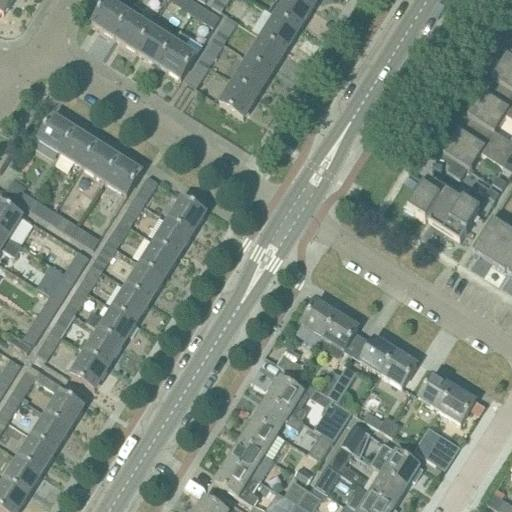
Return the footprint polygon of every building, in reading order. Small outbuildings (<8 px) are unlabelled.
[(0,0),(0,15),(4,18),(14,0),(0,0)] [(171,0),(169,3),(191,17),(197,8),(185,0),(171,0)] [(230,0),(216,0),(211,9),(221,15),(230,0)] [(268,15),(275,19),(299,34),(313,12),(293,0),(287,0),(281,10),(274,6),(268,15)] [(293,0),(313,12),(320,0),(293,0)] [(92,27),(114,41),(129,17),(107,3),(92,27)] [(197,8),(191,17),(214,32),(220,22),(197,8)] [(114,41),(136,55),(151,31),(139,23),(144,14),(135,9),(129,17),(114,41)] [(275,19),(261,41),(285,56),(299,34),(275,19)] [(228,20),(214,42),(223,48),(238,26),(228,20)] [(136,55),(158,69),(173,45),(151,31),(136,55)] [(173,45),(158,69),(181,83),(196,59),(184,52),(191,41),(180,35),(173,45)] [(261,41),(247,63),(271,79),(285,56),(261,41)] [(214,42),(200,64),(209,71),(223,48),(214,42)] [(235,82),(233,85),(257,101),(271,79),(247,63),(240,58),(227,77),(235,82)] [(500,68),(492,82),(497,85),(511,94),(511,61),(510,61),(507,58),(500,68)] [(209,71),(200,64),(186,87),(196,93),(209,71)] [(257,101),(233,85),(219,108),(243,123),(257,101)] [(492,89),(486,99),(510,114),(506,120),(509,122),(511,123),(511,94),(497,85),(494,90),(492,89)] [(476,106),(467,120),(473,123),(495,137),(496,136),(506,120),(510,114),(486,99),(482,96),(476,106)] [(38,144),(60,158),(75,134),(53,120),(38,144)] [(468,126),(462,136),(485,152),(482,157),(511,177),(511,169),(507,166),(511,157),(511,146),(502,140),(496,136),(495,137),(473,123),(470,128),(468,126)] [(60,158),(82,172),(97,148),(75,134),(60,158)] [(452,144),(443,158),(453,164),(460,169),(466,173),(470,175),(482,157),(485,152),(462,136),(458,134),(452,144)] [(82,172),(104,186),(120,162),(97,148),(82,172)] [(120,162),(104,186),(127,200),(142,176),(120,162)] [(453,179),(460,169),(453,164),(446,175),(453,179)] [(460,169),(453,179),(459,183),(466,173),(460,169)] [(148,181),(134,203),(144,209),(158,187),(148,181)] [(492,188),(502,194),(507,187),(497,181),(492,188)] [(425,225),(426,223),(446,193),(428,182),(407,214),(425,225)] [(4,197),(27,211),(33,201),(10,187),(4,197)] [(495,205),(499,198),(490,192),(485,199),(495,205)] [(463,204),(446,193),(426,223),(444,234),(463,204)] [(27,211),(49,225),(55,215),(33,201),(27,211)] [(168,224),(192,239),(206,217),(182,202),(168,224)] [(134,203),(120,225),(130,231),(144,209),(134,203)] [(461,245),(480,215),(463,204),(444,234),(461,245)] [(0,206),(0,237),(8,243),(23,220),(0,206)] [(49,225),(71,239),(77,229),(55,215),(49,225)] [(492,265),(511,235),(493,223),(472,255),(480,260),(481,258),(492,265)] [(154,246),(178,261),(192,239),(168,224),(154,246)] [(120,225),(107,247),(116,253),(130,231),(120,225)] [(77,229),(71,239),(93,253),(99,243),(77,229)] [(510,277),(511,273),(511,235),(492,265),(510,277)] [(0,237),(0,255),(1,254),(15,262),(22,251),(8,243),(0,237)] [(140,268),(164,284),(178,261),(154,246),(140,268)] [(107,247),(93,269),(102,275),(116,253),(107,247)] [(77,255),(63,277),(74,284),(88,262),(77,255)] [(126,290),(150,306),(164,284),(140,268),(126,290)] [(93,269),(79,291),(88,298),(102,275),(93,269)] [(63,277),(49,299),(60,306),(74,284),(63,277)] [(112,313),(136,328),(150,306),(126,290),(112,313)] [(79,291),(65,314),(74,320),(88,298),(79,291)] [(49,299),(35,321),(46,328),(60,306),(49,299)] [(295,339),(317,351),(337,319),(316,306),(302,329),(295,339)] [(99,334),(98,335),(122,350),(136,328),(112,313),(105,324),(92,316),(86,326),(99,334)] [(65,314),(51,336),(60,342),(74,320),(65,314)] [(337,319),(317,351),(338,364),(358,332),(337,319)] [(35,321),(21,344),(31,351),(46,328),(35,321)] [(85,356),(84,357),(109,372),(122,350),(98,335),(91,346),(85,342),(79,353),(85,356)] [(60,342),(51,336),(37,358),(46,364),(60,342)] [(31,351),(21,344),(11,338),(7,344),(27,357),(31,351)] [(360,366),(381,379),(396,356),(375,342),(362,362),(360,366)] [(396,356),(381,379),(402,393),(417,369),(396,356)] [(109,372),(84,357),(70,379),(95,394),(109,372)] [(283,358),(277,369),(294,379),(297,381),(303,371),(283,358)] [(10,363),(0,378),(0,387),(6,392),(20,369),(10,363)] [(30,369),(12,397),(22,403),(34,384),(54,396),(59,388),(40,376),(30,369)] [(340,380),(327,400),(337,407),(356,377),(345,371),(340,380)] [(320,396),(327,400),(340,380),(333,375),(320,396)] [(294,379),(288,388),(297,393),(303,397),(308,401),(310,402),(314,394),(315,393),(297,381),(294,379)] [(418,403),(439,416),(454,392),(433,379),(418,403)] [(280,383),(266,404),(301,425),(307,416),(301,413),(308,401),(303,397),(297,393),(288,388),(280,383)] [(454,392),(439,416),(460,429),(475,406),(454,392)] [(60,396),(46,418),(70,433),(84,411),(60,396)] [(12,397),(0,416),(0,420),(8,425),(11,419),(20,425),(30,410),(21,404),(22,403),(12,397)] [(266,404),(253,424),(277,439),(285,427),(298,436),(304,427),(301,425),(266,404)] [(321,438),(334,446),(352,417),(331,405),(323,418),(314,433),(321,438)] [(362,424),(384,437),(393,424),(386,420),(383,425),(367,416),(362,424)] [(46,418),(32,440),(56,456),(70,433),(46,418)] [(253,424),(241,444),(264,460),(277,439),(253,424)] [(393,424),(384,437),(393,442),(401,429),(393,424)] [(353,429),(340,450),(352,458),(366,437),(353,429)] [(321,438),(307,461),(320,469),(334,446),(321,438)] [(32,440),(18,463),(42,478),(56,456),(32,440)] [(414,455),(418,458),(435,469),(443,456),(422,443),(414,455)] [(241,444),(227,465),(259,486),(261,486),(274,466),(264,460),(241,444)] [(352,458),(340,450),(327,471),(340,479),(361,493),(367,484),(345,470),(352,458)] [(378,461),(372,471),(382,477),(406,492),(411,484),(415,486),(422,474),(419,472),(419,471),(403,460),(396,456),(388,468),(378,461)] [(18,463),(4,485),(28,500),(42,478),(18,463)] [(259,486),(227,465),(214,486),(253,511),(259,502),(252,497),(259,486)] [(327,471),(314,491),(327,499),(340,479),(327,471)] [(295,480),(307,488),(313,480),(301,472),(295,480)] [(382,477),(369,497),(392,511),(393,511),(406,492),(382,477)] [(20,511),(28,500),(4,485),(0,490),(0,511),(20,511)] [(284,500),(298,509),(307,494),(294,486),(284,500)] [(307,494),(298,509),(302,511),(316,511),(321,504),(323,505),(327,499),(314,491),(310,496),(307,494)] [(392,511),(369,497),(359,511),(392,511)] [(487,507),(494,511),(511,511),(511,509),(493,497),(487,507)] [(198,511),(220,511),(204,502),(198,511)]
